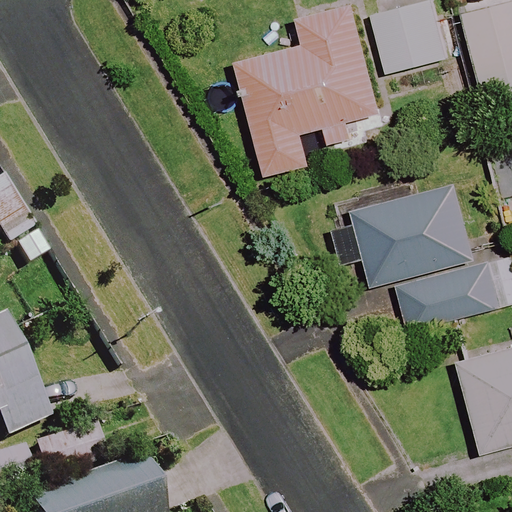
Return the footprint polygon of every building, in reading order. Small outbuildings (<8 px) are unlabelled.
[(385,76),(443,63),(429,2),(371,16),(385,76)] [(299,138),(320,132),(324,146),(352,138),(348,124),(380,114),(349,5),(289,22),(296,48),(231,66),(264,178),(307,166),(299,138)] [(43,258),(0,186),(0,251),(14,275),(43,258)] [(452,186),(393,204),(388,186),(321,205),(329,234),(339,266),(358,260),(368,291),(391,284),(407,337),(511,305),(511,260),(511,257),(475,267),(452,186)] [(0,441),(39,424),(0,333),(0,441)] [(511,351),(454,368),(478,457),(511,447),(511,351)] [(99,462),(88,433),(30,455),(41,483),(99,462)] [(19,449),(0,455),(0,494),(31,484),(19,449)] [(159,511),(141,460),(16,505),(18,511),(159,511)]
